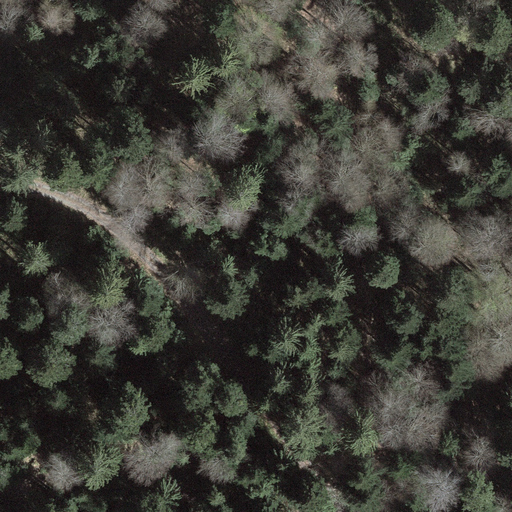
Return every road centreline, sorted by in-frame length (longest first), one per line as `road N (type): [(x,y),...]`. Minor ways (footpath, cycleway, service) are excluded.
road 1 (track): [(398,511),(323,163),(252,0)]
road 2 (track): [(0,184),(78,199),(123,229),(228,356),(340,511)]
road 3 (track): [(215,511),(158,474),(103,470),(0,494)]
road 4 (track): [(398,0),(511,110)]
